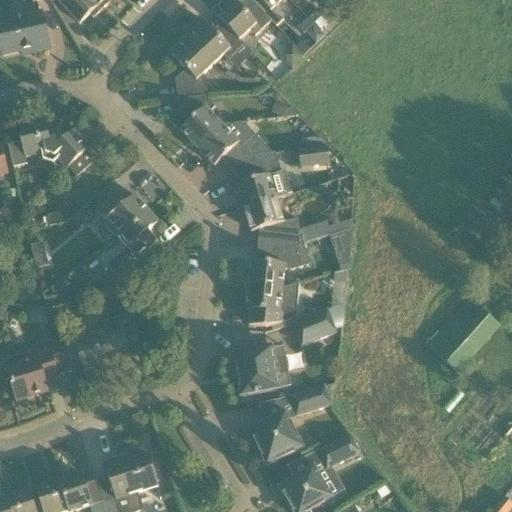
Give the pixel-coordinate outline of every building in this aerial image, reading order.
[(21,0),(27,10),(43,0),(21,0)] [(101,12),(88,0),(55,0),(79,26),(89,17),(92,20),(101,12)] [(88,0),(101,12),(109,5),(105,1),(106,0),(88,0)] [(226,0),(212,14),(226,29),(239,43),(239,42),(240,43),(240,42),(250,33),(255,38),(272,23),(249,0),(247,0),(247,1),(251,6),(243,13),(231,0),(226,0)] [(284,0),(258,0),(270,13),(284,0)] [(297,11),(290,17),(295,22),(301,16),(297,11)] [(308,19),(314,26),(320,32),(329,23),(317,11),(308,19)] [(0,22),(0,50),(2,58),(31,51),(32,55),(49,51),(41,13),(0,22)] [(314,26),(308,19),(297,30),(303,36),(308,32),(314,26)] [(203,22),(186,38),(213,68),(224,58),(229,63),(245,47),(240,42),(240,43),(239,42),(239,43),(226,29),(217,37),(203,22)] [(314,26),(308,32),(314,38),(320,32),(314,26)] [(175,82),(178,102),(207,98),(206,79),(203,77),(213,68),(186,38),(169,54),(185,72),(175,82)] [(291,70),(304,58),(291,46),(285,53),(286,64),(291,70)] [(180,132),(197,150),(221,127),(223,127),(210,113),(215,109),(208,102),(207,98),(178,102),(180,116),(188,125),(180,132)] [(270,114),(282,120),(287,110),(276,104),(270,114)] [(90,149),(73,132),(67,137),(59,128),(46,130),(44,122),(17,128),(21,144),(8,147),(13,170),(27,166),(26,160),(41,156),(43,162),(53,165),(57,162),(65,171),(90,149)] [(221,161),(233,174),(251,158),(252,159),(261,156),(271,155),(243,124),(223,127),(221,127),(197,150),(214,168),(221,161)] [(327,149),(299,153),(300,169),(329,166),(327,149)] [(277,201),(270,177),(281,173),(275,155),(271,155),(261,156),(252,159),(251,158),(233,174),(243,185),(237,187),(244,211),(277,201)] [(118,239),(120,240),(137,226),(134,223),(147,213),(135,197),(125,205),(116,195),(95,213),(117,240),(118,239)] [(277,201),(244,211),(250,234),(259,231),(257,248),(286,252),(286,251),(304,246),(300,232),(297,221),(284,224),(277,201)] [(7,206),(0,213),(0,217),(9,226),(17,217),(7,206)] [(65,225),(70,221),(69,221),(77,215),(70,207),(60,215),(47,217),(49,229),(65,225)] [(69,221),(70,221),(78,231),(94,217),(85,207),(77,215),(69,221)] [(137,226),(120,240),(127,250),(113,261),(125,275),(134,267),(131,263),(135,260),(135,261),(156,243),(147,233),(157,225),(147,213),(134,223),(137,226)] [(334,237),(338,249),(349,245),(348,232),(334,237)] [(251,263),(248,287),(282,291),(284,272),(291,273),(310,267),(304,246),(286,251),(286,252),(257,248),(255,263),(251,263)] [(45,256),(34,259),(36,270),(48,267),(45,256)] [(70,276),(50,292),(52,295),(80,289),(70,276)] [(282,291),(248,287),(246,312),(250,312),(249,327),(269,329),(295,321),(299,285),(282,291)] [(457,374),(500,328),(468,298),(424,344),(457,374)] [(293,326),(302,349),(335,335),(327,313),(293,326)] [(105,371),(131,363),(130,360),(143,356),(131,316),(103,324),(105,330),(73,340),(86,381),(107,375),(105,371)] [(26,352),(29,361),(5,368),(15,403),(48,393),(45,383),(58,378),(55,369),(69,365),(62,341),(26,352)] [(281,390),(291,389),(283,349),(274,351),(273,349),(233,357),(241,399),(282,391),(281,390)] [(331,409),(325,388),(290,399),(297,420),(331,409)] [(303,451),(285,414),(249,432),(257,449),(253,450),(259,464),(263,462),(267,469),(303,451)] [(317,454),(326,472),(358,456),(350,438),(317,454)] [(104,511),(142,511),(137,495),(158,488),(148,456),(124,464),(122,459),(103,465),(115,502),(103,506),(104,511)] [(279,490),(292,511),(311,511),(332,500),(313,469),(279,490)] [(67,477),(57,481),(68,511),(82,511),(93,509),(82,477),(69,481),(67,477)] [(68,511),(57,481),(48,484),(48,485),(34,489),(42,511),(68,511)] [(15,495),(5,498),(9,511),(35,511),(29,491),(15,496),(15,495)] [(0,511),(9,511),(5,498),(0,499),(0,511)] [(494,511),(509,511),(511,509),(511,505),(505,500),(494,511)]
